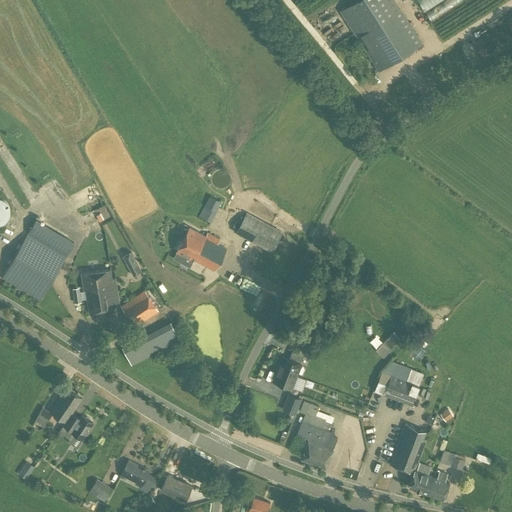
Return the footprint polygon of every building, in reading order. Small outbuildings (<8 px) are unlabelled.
[(356,36),(380,74),(424,45),(394,0),(355,0),(339,10),(356,36)] [(462,0),(419,0),(430,20),(463,1),(462,0)] [(210,195),(205,205),(216,212),(218,207),(221,201),(210,195)] [(0,224),(2,224),(4,223),(6,222),(7,220),(9,218),(10,216),(10,213),(10,211),(10,209),(9,206),(8,204),(7,202),(5,200),(3,199),(1,198),(0,197),(0,224)] [(102,214),(98,215),(100,220),(111,216),(107,204),(100,207),(102,214)] [(271,252),(282,234),(247,214),(236,232),(271,252)] [(40,301),(65,256),(74,242),(35,219),(27,234),(1,278),(40,301)] [(205,236),(189,227),(176,252),(173,258),(180,262),(184,256),(190,259),(190,258),(214,271),(226,249),(205,237),(205,236)] [(142,271),(131,251),(130,252),(129,251),(124,254),(124,255),(122,256),(133,275),(142,271)] [(112,283),(111,278),(110,269),(81,273),(83,290),(85,290),(87,301),(95,299),(94,293),(93,293),(92,286),(112,283)] [(95,299),(87,301),(89,312),(113,309),(112,303),(119,302),(115,278),(111,278),(112,283),(92,286),(93,293),(94,293),(95,299)] [(135,326),(158,310),(144,290),(121,306),(135,326)] [(411,329),(419,320),(407,309),(399,317),(411,329)] [(122,347),(131,365),(180,339),(170,321),(122,347)] [(390,349),(400,339),(393,332),(383,342),(390,349)] [(418,361),(424,356),(416,348),(411,353),(418,361)] [(300,362),(302,356),(291,352),(289,358),(281,355),(276,368),(296,378),(302,363),(300,362)] [(411,405),(422,376),(410,371),(411,369),(391,361),(381,371),(374,390),(383,394),(411,405)] [(292,388),(296,378),(276,368),(271,380),(292,388)] [(66,422),(74,410),(82,398),(66,388),(50,411),(65,421),(66,422)] [(325,468),(337,439),(328,435),(333,423),(325,420),(325,419),(315,415),(319,406),(304,400),(299,411),(305,413),(297,434),(308,438),(300,458),(325,468)] [(298,406),(286,402),(283,409),(295,414),(298,406)] [(44,426),(52,413),(42,406),(35,420),(44,426)] [(442,413),(448,420),(455,414),(449,407),(442,413)] [(66,422),(65,421),(62,425),(63,425),(58,431),(71,440),(75,434),(82,438),(92,422),(90,421),(90,419),(86,416),(84,417),(74,410),(66,422)] [(414,469),(415,470),(430,432),(404,423),(389,464),(413,472),(414,469)] [(461,469),(465,459),(464,459),(465,457),(449,452),(450,451),(443,449),(439,461),(461,469)] [(18,472),(26,477),(34,465),(27,460),(18,472)] [(156,487),(160,479),(148,473),(149,470),(128,460),(121,474),(142,485),(140,488),(146,492),(152,486),(156,487)] [(433,477),(415,470),(414,469),(413,472),(408,486),(427,493),(433,477)] [(433,477),(427,493),(443,499),(449,482),(444,481),(447,474),(439,471),(437,478),(433,477)] [(185,500),(191,485),(166,475),(160,490),(185,500)] [(104,501),(113,488),(97,478),(88,492),(104,501)] [(139,510),(154,502),(150,495),(135,503),(139,510)] [(266,511),(270,502),(252,496),(248,509),(255,511),(266,511)]
